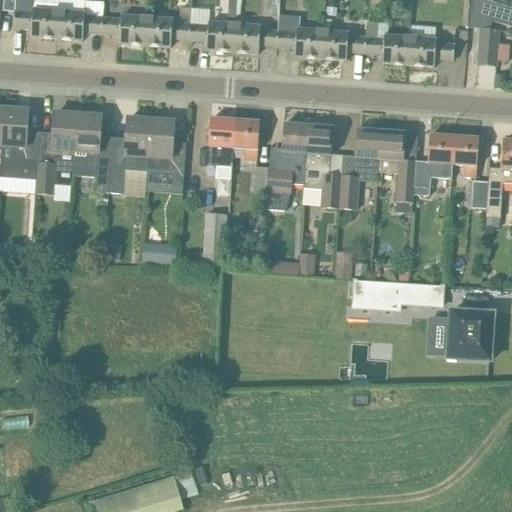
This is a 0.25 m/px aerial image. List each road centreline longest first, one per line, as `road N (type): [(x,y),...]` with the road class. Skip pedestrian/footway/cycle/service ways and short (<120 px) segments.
road 1 (residential): [(511,108),(0,72)]
road 2 (track): [(511,413),(453,478),(425,495),(255,511)]
